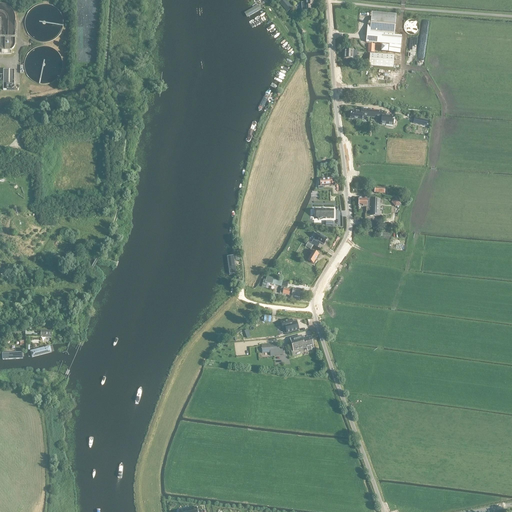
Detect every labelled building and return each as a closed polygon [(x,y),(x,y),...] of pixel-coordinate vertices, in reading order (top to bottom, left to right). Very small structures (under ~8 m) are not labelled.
[(293,7),(286,0),(285,1),(283,0),(280,0),(279,2),(281,5),(287,12),(293,7)] [(305,0),(306,2),(301,2),(302,11),(311,10),(311,6),(314,5),(313,0),(305,0)] [(267,19),(258,6),(253,10),(262,22),(267,19)] [(372,12),(370,26),(367,26),(366,42),(389,44),(388,52),(400,53),(401,45),(401,37),(394,36),(396,14),(372,12)] [(356,59),(356,51),(348,50),(344,50),(344,59),(353,59),(356,59)] [(370,54),(369,66),(393,69),(394,57),(370,54)] [(15,70),(3,70),(3,91),(7,91),(14,91),(15,70)] [(260,115),(264,117),(273,98),(269,96),(260,115)] [(361,112),(351,110),(350,119),(362,120),(362,116),(371,117),(372,111),(368,110),(361,109),(361,112)] [(376,111),(372,111),(371,117),(382,119),(381,124),(393,126),(394,116),(384,115),(384,112),(376,111)] [(263,119),(259,118),(251,138),(255,140),(263,119)] [(380,199),(359,199),(358,207),(366,207),(366,211),(370,211),(369,216),(379,216),(380,199)] [(334,211),(333,211),(333,210),(322,209),(318,209),(315,209),(315,217),(318,217),(318,219),(324,217),(326,219),(327,218),(333,218),(333,213),(334,211)] [(313,240),(311,244),(318,247),(320,244),(319,244),(320,243),(324,245),(327,239),(318,233),(314,239),(315,239),(314,240),(313,240)] [(392,239),(391,239),(390,249),(404,250),(405,240),(392,239)] [(311,254),(308,260),(313,264),(319,255),(313,251),(313,252),(310,250),(309,253),(311,254)] [(233,256),(227,257),(230,274),(236,273),(233,256)] [(288,286),(288,283),(282,282),(283,281),(266,276),(266,280),(264,279),(262,287),(268,288),(269,284),(276,285),(281,287),(281,288),(280,293),(282,294),(289,296),(290,290),(287,289),(288,286)] [(290,290),(289,296),(299,298),(301,291),(290,289),(290,290)] [(291,319),(281,322),(283,329),(285,328),(287,333),(299,330),(296,322),(292,323),(291,319)] [(310,337),(304,339),(302,339),(301,337),(301,336),(290,339),(294,351),(302,349),(302,346),(306,345),(307,348),(307,350),(311,349),(311,347),(313,346),(310,337)] [(261,345),(262,354),(270,353),(270,356),(283,355),(282,349),(279,349),(279,343),(261,345)] [(51,345),(28,351),(30,358),(53,351),(51,345)]
